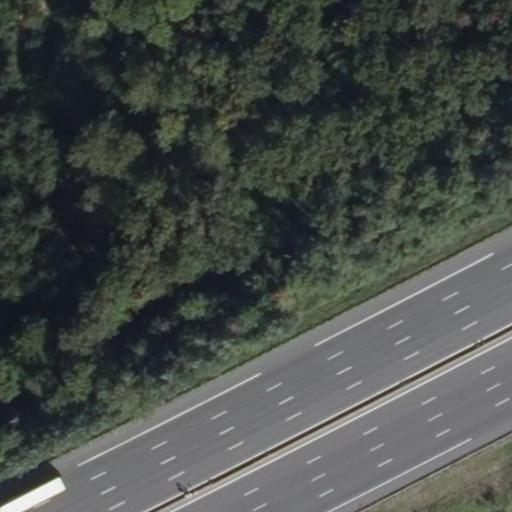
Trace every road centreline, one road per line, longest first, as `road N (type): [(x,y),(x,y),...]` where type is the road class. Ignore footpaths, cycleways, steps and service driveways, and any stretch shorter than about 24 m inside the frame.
road 1 (motorway): [(511,282),(62,511)]
road 2 (motorway): [(254,511),(511,379)]
